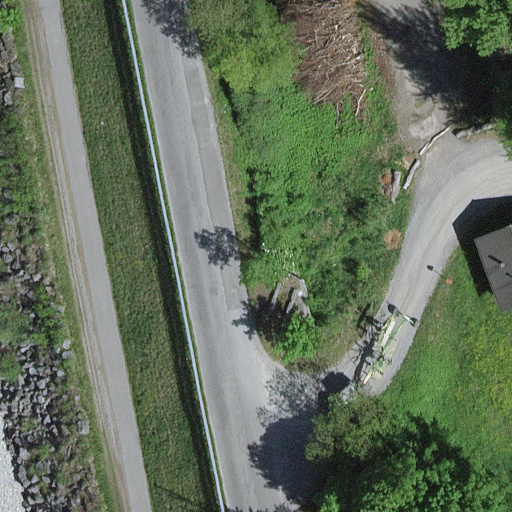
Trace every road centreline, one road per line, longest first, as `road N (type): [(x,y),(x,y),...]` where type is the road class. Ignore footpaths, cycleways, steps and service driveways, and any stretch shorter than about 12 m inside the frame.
road 1 (unclassified): [(163,0),(272,511)]
road 2 (track): [(511,187),(470,205),(449,239),(431,299),(366,381),(318,424),(261,453)]
